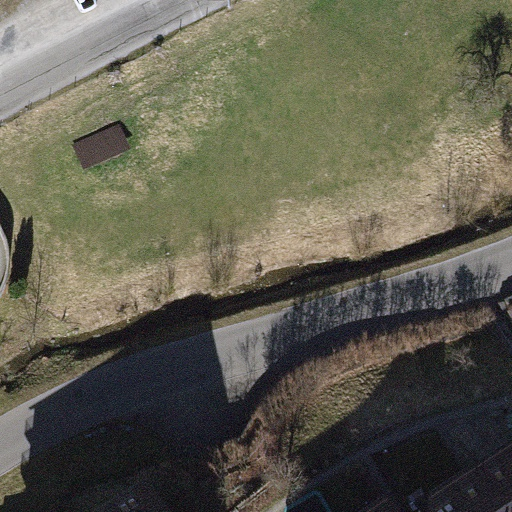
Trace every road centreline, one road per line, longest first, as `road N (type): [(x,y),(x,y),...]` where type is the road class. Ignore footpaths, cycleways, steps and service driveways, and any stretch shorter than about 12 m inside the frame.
road 1 (residential): [(0,451),(141,382),(511,266)]
road 2 (residential): [(0,94),(175,0)]
